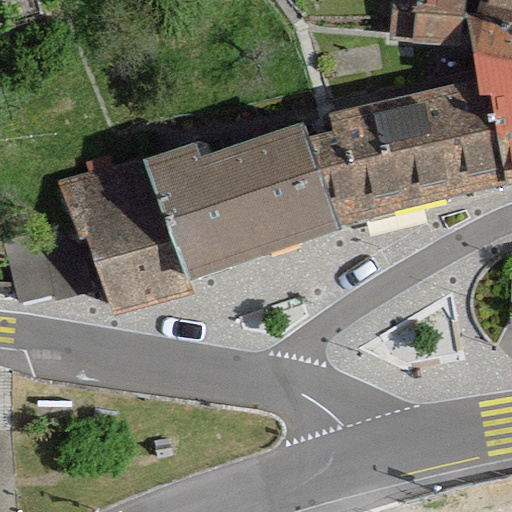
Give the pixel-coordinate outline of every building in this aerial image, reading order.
[(460,37),(460,0),(388,0),(389,37),(460,37)] [(511,16),(475,25),(506,166),(511,164),(511,16)] [(468,78),(327,121),(356,215),(497,172),(468,78)] [(158,149),(201,265),(349,217),(313,115),(211,147),(206,135),(158,149)] [(64,180),(84,236),(99,231),(126,310),(198,285),(151,150),(64,180)]
